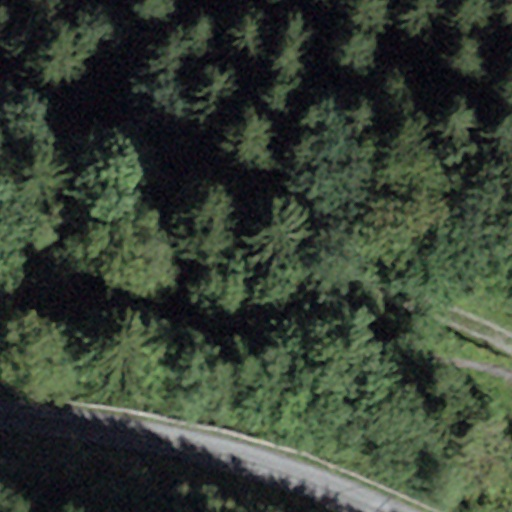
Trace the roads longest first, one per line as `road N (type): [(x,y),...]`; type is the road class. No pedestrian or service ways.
road 1 (track): [(511,338),(125,173),(0,97)]
road 2 (track): [(511,366),(39,301),(0,289)]
road 3 (unclassified): [(0,412),(371,511)]
